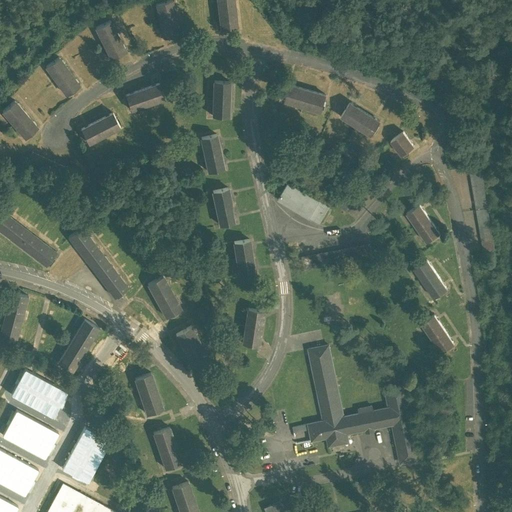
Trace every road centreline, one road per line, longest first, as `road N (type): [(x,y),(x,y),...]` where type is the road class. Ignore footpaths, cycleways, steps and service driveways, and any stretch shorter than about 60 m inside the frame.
road 1 (residential): [(488,511),(483,336),(445,148)]
road 2 (residential): [(217,427),(178,372),(103,305),(0,268)]
road 3 (residential): [(445,148),(455,118),(337,72),(254,53)]
road 4 (residential): [(254,53),(169,53),(76,106),(51,148)]
road 5 (residential): [(275,237),(288,318),(274,362),(217,427)]
road 6 (residential): [(275,237),(349,234),(380,198),(445,148)]
road 7 (residential): [(254,53),(257,172),(275,237)]
